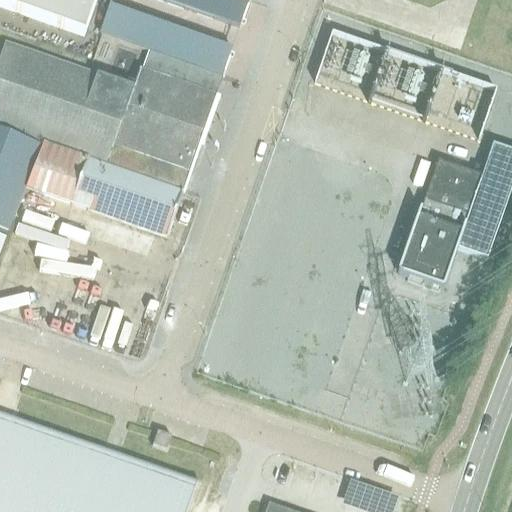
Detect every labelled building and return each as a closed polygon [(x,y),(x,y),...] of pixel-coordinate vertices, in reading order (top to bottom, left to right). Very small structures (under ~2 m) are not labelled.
[(0,0),(0,7),(84,38),(97,0),(0,0)] [(154,0),(239,30),(249,2),(242,0),(154,0)] [(223,78),(232,51),(109,8),(100,35),(148,52),(222,78),(223,78)] [(133,88),(5,44),(0,56),(0,129),(43,145),(181,193),(187,173),(189,174),(216,97),(222,78),(148,52),(142,71),(139,70),(133,88)] [(0,229),(8,233),(9,230),(26,190),(43,145),(0,129),(0,229)] [(183,194),(181,193),(43,145),(26,190),(87,212),(167,239),(183,194)] [(511,191),(511,153),(494,147),(484,175),(438,160),(399,273),(444,289),(457,251),(488,262),(511,191)] [(187,511),(198,483),(0,414),(0,511),(187,511)] [(165,451),(171,436),(157,431),(151,447),(165,451)]
